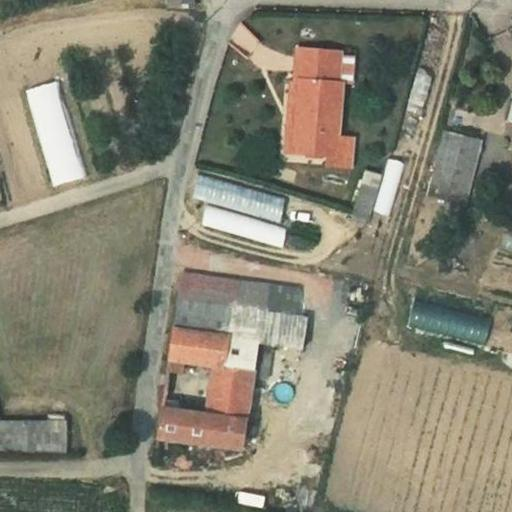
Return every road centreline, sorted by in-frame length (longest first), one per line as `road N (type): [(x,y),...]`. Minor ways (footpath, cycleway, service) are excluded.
road 1 (residential): [(233,0),(184,169),(135,511)]
road 2 (unknown): [(169,263),(326,284),(339,310),(340,350)]
road 3 (unknown): [(0,463),(139,468)]
